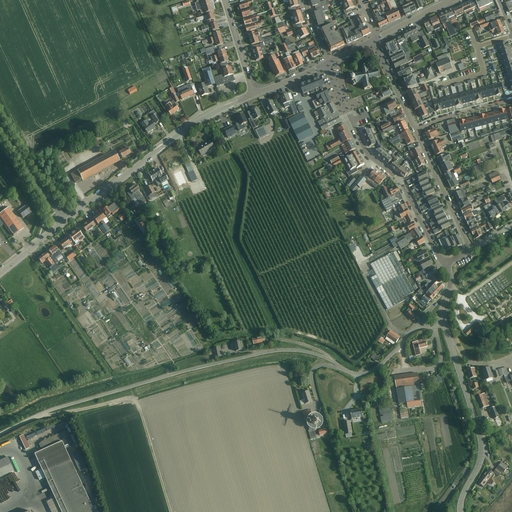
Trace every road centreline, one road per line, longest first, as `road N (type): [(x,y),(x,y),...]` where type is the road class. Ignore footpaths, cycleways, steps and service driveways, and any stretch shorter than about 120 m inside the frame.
road 1 (unclassified): [(0,434),(47,411),(265,352),(305,351),(366,373),(411,331)]
road 2 (residential): [(446,264),(401,181),(367,155),(324,65)]
road 3 (tertiary): [(63,222),(182,131),(252,94)]
road 4 (track): [(37,416),(134,400),(169,511)]
road 5 (unclassified): [(459,511),(480,440),(443,321)]
road 6 (residential): [(470,250),(415,129)]
